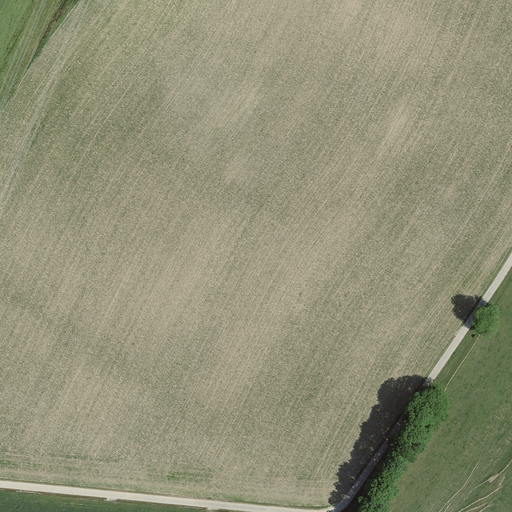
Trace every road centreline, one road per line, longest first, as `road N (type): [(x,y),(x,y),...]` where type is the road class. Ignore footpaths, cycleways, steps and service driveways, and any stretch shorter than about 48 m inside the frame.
road 1 (track): [(511,255),(332,511)]
road 2 (track): [(284,511),(0,485)]
